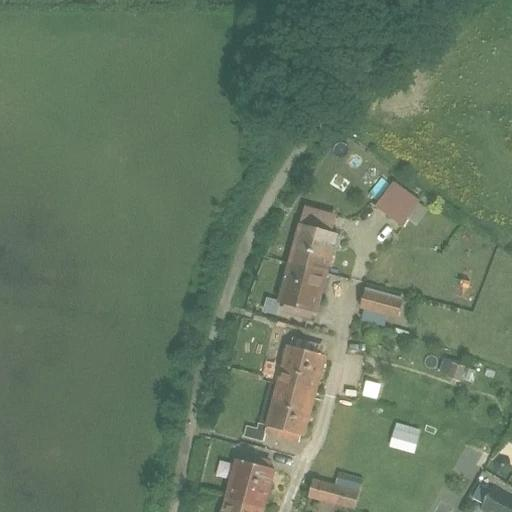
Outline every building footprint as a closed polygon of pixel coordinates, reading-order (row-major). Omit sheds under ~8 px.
[(376,207),(405,230),(429,199),(400,176),(376,207)] [(275,308),(311,319),(335,239),(299,228),(275,308)] [(373,277),(367,309),(408,316),(413,284),(373,277)] [(435,376),(469,383),(475,354),(440,347),(435,376)] [(325,359),(285,350),(267,428),(307,437),(325,359)] [(424,455),(430,430),(404,423),(397,448),(424,455)] [(264,511),(275,471),(236,461),(221,511),(264,511)] [(338,477),(334,490),(359,498),(363,485),(338,477)] [(313,483),(307,502),(339,511),(354,511),(359,498),(334,490),(313,483)] [(476,511),(510,511),(511,509),(511,501),(491,488),(476,511)]
